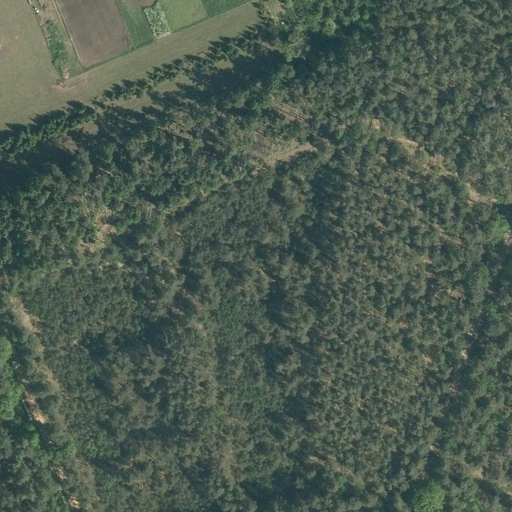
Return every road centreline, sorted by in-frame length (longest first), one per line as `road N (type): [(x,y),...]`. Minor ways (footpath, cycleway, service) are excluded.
road 1 (track): [(315,475),(375,0)]
road 2 (track): [(426,446),(511,224)]
road 3 (track): [(0,321),(79,511)]
road 4 (track): [(236,511),(315,475),(406,499)]
